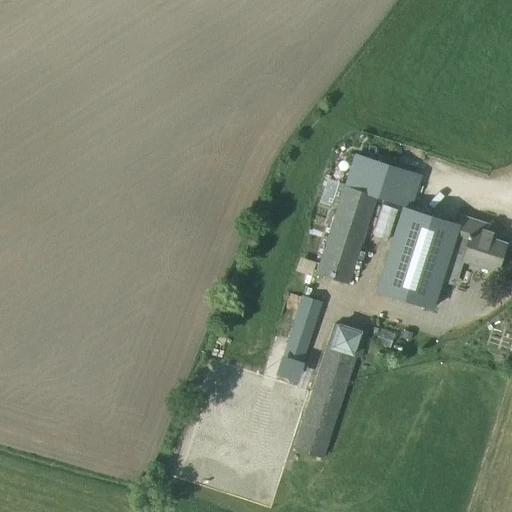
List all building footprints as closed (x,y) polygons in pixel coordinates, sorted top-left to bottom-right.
[(423,179),(356,157),(318,277),(348,286),(376,197),(404,206),(377,293),(433,311),(453,250),(467,254),(464,262),(499,273),(507,247),(487,240),(491,229),(462,219),(459,228),(412,213),(423,179)] [(283,359),(306,366),(325,303),(303,298),(283,359)] [(335,323),(296,442),(326,450),(363,333),(335,323)] [(375,346),(391,350),(396,335),(381,331),(375,346)] [(413,334),(404,332),(402,339),(411,342),(413,334)]
